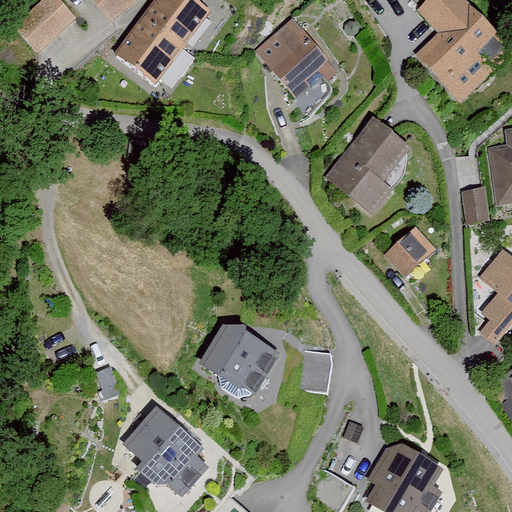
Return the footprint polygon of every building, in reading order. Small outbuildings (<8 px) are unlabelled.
[(48,0),(15,30),(39,57),(79,21),(60,0),(48,0)] [(92,0),(112,26),(145,0),(92,0)] [(195,0),(161,0),(145,22),(187,54),(216,15),(195,0)] [(511,57),(511,54),(458,0),(428,0),(416,13),(438,36),(414,60),(461,108),(511,57)] [(187,54),(145,22),(117,60),(159,92),(187,54)] [(293,25),(262,52),(283,77),(302,99),(333,72),(293,25)] [(374,120),(328,179),(377,216),(399,187),(390,180),(413,150),(386,130),(374,120)] [(508,148),(490,150),(496,201),(497,212),(511,210),(511,132),(506,133),(508,148)] [(495,223),(490,188),(464,192),(469,227),(495,223)] [(420,226),(389,256),(412,280),(443,250),(420,226)] [(489,320),(479,332),(495,346),(505,334),(511,326),(511,255),(504,249),(479,278),(499,295),(482,314),(489,320)] [(279,359),(226,324),(197,368),(251,403),(279,359)] [(303,389),(329,392),(333,358),(307,355),(303,389)] [(182,438),(153,410),(118,448),(138,466),(130,475),(157,500),(165,492),(177,503),(206,472),(197,464),(208,452),(187,432),(182,438)] [(403,459),(392,452),(371,485),(379,491),(369,508),(375,511),(442,511),(450,500),(441,494),(452,478),(409,450),(403,459)]
